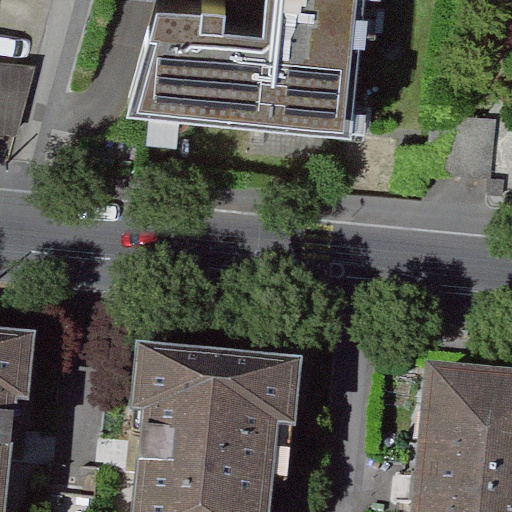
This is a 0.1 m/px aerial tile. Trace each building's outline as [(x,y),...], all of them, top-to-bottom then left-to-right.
[(154,8),(118,123),(348,145),(360,0),(268,0),(265,35),(225,31),(226,12),(154,8)] [(0,64),(0,130),(16,134),(28,69),(0,64)] [(38,423),(45,356),(0,351),(0,511),(18,511),(27,422),(38,423)] [(298,441),(305,373),(136,357),(129,424),(147,426),(139,511),(280,511),(288,440),(298,441)] [(511,511),(511,389),(434,383),(422,511),(511,511)]
